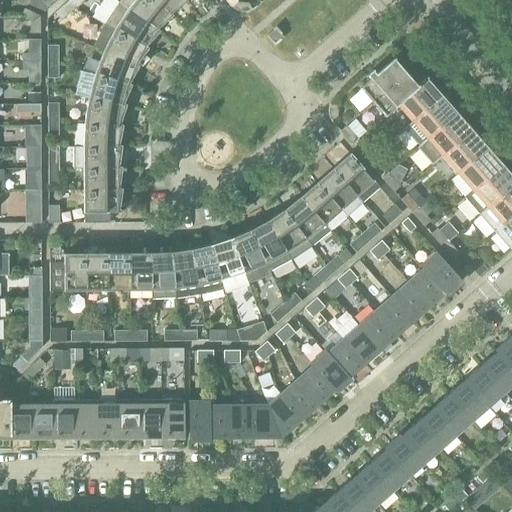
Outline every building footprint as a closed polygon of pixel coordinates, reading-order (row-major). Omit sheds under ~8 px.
[(45,11),(43,2),(38,0),(31,0),(29,4),(45,11)] [(45,11),(57,1),(55,0),(41,0),(43,2),(45,11)] [(68,0),(67,2),(74,10),(85,0),(68,0)] [(114,0),(102,0),(92,17),(104,23),(145,48),(146,46),(160,31),(157,29),(156,30),(128,9),(128,10),(117,2),(114,0)] [(173,16),(171,13),(169,14),(154,0),(136,0),(135,0),(118,0),(117,2),(128,10),(128,9),(156,30),(157,29),(173,16)] [(154,0),(169,14),(171,13),(187,1),(186,0),(154,0)] [(249,11),(252,10),(248,3),(237,3),(237,1),(236,0),(224,0),(232,8),(235,10),(237,11),(239,12),(241,12),(243,12),(245,12),(247,12),(249,11)] [(61,21),(74,10),(67,2),(54,12),(61,21)] [(21,16),(32,21),(40,16),(24,9),(21,16)] [(33,33),(40,33),(40,16),(32,21),(33,22),(33,33)] [(104,51),(104,52),(135,66),(136,65),(148,48),(146,46),(145,48),(104,23),(92,47),(104,51)] [(281,33),(276,27),(273,29),(273,30),(267,36),(272,42),(272,43),(275,46),(281,40),(280,39),(283,37),(281,34),(281,33)] [(47,45),(47,62),(58,62),(58,45),(47,45)] [(129,84),(139,66),(136,65),(135,66),(104,52),(95,74),(128,85),(129,84)] [(373,70),(372,69),(365,76),(366,76),(367,76),(370,79),(359,88),(360,89),(361,88),(373,102),(405,73),(394,60),(395,59),(393,58),(375,74),(372,71),(373,70)] [(40,61),(22,61),(22,70),(28,70),(40,70),(40,61)] [(58,78),(58,62),(47,62),(47,78),(58,78)] [(385,117),(397,106),(396,105),(417,87),(416,86),(405,73),(373,102),(384,115),(383,116),(385,117)] [(123,104),(132,85),(129,84),(128,85),(95,74),(88,98),(123,105),(123,104)] [(426,77),(416,86),(417,87),(396,105),(397,106),(411,122),(442,96),(427,79),(427,78),(426,77)] [(28,104),(40,104),(40,94),(28,95),(28,104)] [(426,139),(427,139),(457,113),(442,96),(411,122),(404,129),(419,146),(426,139)] [(119,126),(120,125),(126,105),(123,104),(123,105),(88,98),(85,122),(119,126)] [(337,116),(338,105),(332,100),(330,102),(329,104),(329,107),(328,109),(328,111),(328,114),(329,116),(329,118),(330,120),(337,116)] [(47,103),(48,119),(58,119),(58,103),(47,103)] [(40,112),(40,104),(28,104),(16,104),(16,113),(40,112)] [(432,165),(442,156),(472,130),(457,113),(427,139),(426,139),(419,146),(417,148),(432,165)] [(58,136),(58,119),(48,119),(48,136),(58,136)] [(123,125),(120,125),(119,126),(85,122),(83,147),(118,147),(119,145),(123,125)] [(342,133),(351,144),(358,139),(348,128),(342,133)] [(442,156),(457,173),(487,147),(472,130),(442,156)] [(28,147),(40,147),(40,139),(28,139),(28,147)] [(368,150),(358,139),(351,144),(362,155),(368,150)] [(118,147),(83,147),(73,147),(73,169),(84,169),(118,169),(119,167),(122,146),(119,145),(118,147)] [(457,173),(472,190),(502,164),(487,147),(457,173)] [(48,152),(48,168),(59,169),(59,152),(48,152)] [(350,154),(333,169),(357,196),(362,202),(379,187),(374,182),(374,181),(350,154)] [(28,161),(28,169),(40,168),(40,160),(28,161)] [(388,173),(378,161),(372,167),(382,178),(388,173)] [(479,214),(487,207),(511,185),(511,175),(502,164),(472,190),(464,197),(479,214)] [(118,169),(84,169),(84,190),(119,190),(119,188),(122,167),(119,167),(118,169)] [(59,185),(59,169),(48,168),(48,185),(59,185)] [(333,169),(317,183),(341,211),(346,216),(362,202),(357,196),(333,169)] [(392,190),(398,184),(388,173),(382,178),(392,190)] [(29,191),(41,191),(41,182),(29,183),(29,191)] [(317,183),(301,197),(325,225),(330,231),(346,216),(341,211),(317,183)] [(494,231),(511,215),(511,185),(487,207),(479,214),(494,231)] [(119,190),(84,190),(84,213),(122,212),(122,210),(119,210),(122,189),(119,188),(119,190)] [(29,191),(25,191),(25,207),(41,207),(41,198),(41,191),(29,191)] [(402,201),(412,213),(418,207),(408,196),(402,201)] [(330,231),(325,225),(301,197),(293,204),(285,210),(306,240),(311,246),(330,231)] [(382,216),(389,224),(402,213),(394,204),(382,216)] [(48,206),(48,222),(59,222),(59,206),(48,206)] [(418,207),(412,213),(422,224),(428,219),(418,207)] [(306,240),(285,210),(276,217),(268,221),(287,253),(291,260),(311,246),(306,240)] [(511,215),(494,231),(510,250),(511,248),(511,215)] [(407,218),(400,223),(408,232),(414,227),(407,218)] [(291,260),(287,253),(268,221),(259,226),(250,231),(266,264),(270,271),(291,260)] [(369,242),(381,231),(374,223),(361,234),(369,242)] [(432,236),(442,247),(448,241),(438,230),(432,236)] [(241,235),(231,239),(244,274),(248,283),(270,273),(270,271),(266,264),(250,231),(241,235)] [(356,253),(369,242),(361,234),(349,245),(356,253)] [(248,285),(248,283),(244,274),(231,239),(220,243),(211,246),(221,281),(223,289),(224,293),(248,285)] [(381,240),(375,246),(383,255),(389,249),(381,240)] [(448,241),(442,247),(452,258),(458,253),(448,241)] [(200,294),(223,289),(221,281),(211,246),(202,248),(192,250),(198,286),(200,294)] [(375,246),(369,251),(377,260),(383,255),(375,246)] [(171,252),(175,290),(175,298),(199,294),(200,294),(198,286),(192,250),(171,252)] [(0,275),(8,275),(8,253),(0,252),(0,275)] [(175,298),(175,290),(171,252),(151,254),(151,291),(152,299),(175,298)] [(444,292),(443,293),(445,295),(461,281),(436,253),(420,266),(423,269),(424,268),(444,292)] [(64,263),(49,263),(49,291),(64,291),(87,291),(86,254),(64,255),(64,263)] [(87,291),(108,291),(108,254),(86,254),(87,291)] [(129,291),(130,291),(130,254),(108,254),(108,291),(129,291)] [(151,254),(130,254),(130,291),(151,291),(151,254)] [(324,266),(331,274),(344,263),(337,255),(324,266)] [(479,277),(469,265),(463,271),(473,282),(479,277)] [(319,285),(331,274),(324,266),(312,277),(319,285)] [(29,268),(29,276),(41,276),(41,268),(29,268)] [(424,268),(423,269),(408,283),(428,306),(443,293),(444,292),(424,268)] [(348,269),(342,274),(350,283),(356,278),(348,269)] [(342,274),(336,279),(344,288),(350,283),(342,274)] [(392,297),(412,320),(428,306),(408,283),(392,297)] [(282,304),(289,312),(301,301),(294,293),(282,304)] [(316,297),(310,303),(318,312),(324,306),(316,297)] [(375,311),(396,334),(412,320),(392,297),(375,311)] [(310,303),(304,308),(312,317),(318,312),(310,303)] [(277,323),(289,312),(282,304),(269,314),(277,323)] [(359,326),(379,349),(396,334),(375,311),(359,326)] [(351,318),(336,331),(343,340),(363,363),(379,349),(359,326),(358,326),(351,318)] [(256,341),(266,332),(263,321),(236,330),(239,341),(240,341),(256,341)] [(286,323),(280,329),(288,338),(294,332),(286,323)] [(49,330),(49,342),(66,342),(66,328),(50,328),(50,330),(49,330)] [(280,329),(274,334),(282,343),(288,338),(280,329)] [(130,341),(130,330),(114,331),(114,341),(130,341)] [(130,341),(146,341),(146,330),(130,330),(130,341)] [(164,341),(180,341),(180,330),(163,330),(164,341)] [(180,330),(180,341),(196,341),(196,330),(180,330)] [(209,330),(209,341),(225,341),(225,330),(209,330)] [(236,330),(225,330),(225,341),(239,341),(236,330)] [(70,342),(87,342),(87,331),(70,331),(70,342)] [(87,331),(87,342),(103,341),(103,331),(87,331)] [(494,350),(496,353),(497,352),(511,368),(511,339),(509,337),(494,350)] [(348,376),(363,363),(343,340),(328,353),(326,354),(347,377),(348,376)] [(266,341),(260,346),(268,355),(274,350),(266,341)] [(260,346),(254,352),(262,361),(268,355),(260,346)] [(29,348),(21,357),(27,362),(35,354),(29,348)] [(153,361),(161,361),(161,348),(153,348),(153,361)] [(69,350),(53,350),(54,367),(70,367),(69,350)] [(204,350),(196,350),(196,363),(204,362),(204,350)] [(212,350),(204,350),(204,362),(213,362),(212,350)] [(231,350),(223,350),(223,362),(231,362),(231,350)] [(239,350),(231,350),(231,362),(239,362),(239,350)] [(326,354),(328,353),(325,350),(309,364),(312,367),(313,366),(333,389),(332,390),(334,393),(350,379),(348,376),(347,377),(326,354)] [(504,392),(511,385),(511,368),(497,352),(496,353),(481,366),(504,392)] [(12,365),(18,371),(27,362),(21,357),(12,365)] [(39,358),(31,366),(36,372),(45,364),(39,358)] [(28,381),(36,372),(31,366),(22,375),(28,381)] [(313,366),(312,367),(297,381),(317,404),(332,390),(333,389),(313,366)] [(488,406),(504,392),(481,366),(465,380),(488,406)] [(465,380),(448,395),(471,421),(479,429),(495,415),(488,406),(465,380)] [(280,395),(301,418),(317,404),(297,381),(280,395)] [(279,437),(301,418),(280,395),(268,406),(279,437)] [(455,435),(471,421),(448,395),(432,409),(455,435)] [(96,438),(118,438),(118,399),(96,400),(96,438)] [(118,399),(118,438),(140,437),(139,399),(118,399)] [(140,437),(161,437),(161,399),(139,399),(140,437)] [(184,399),(161,399),(161,437),(184,437),(184,399)] [(0,438),(10,438),(10,405),(10,400),(0,400),(0,438)] [(53,438),(75,438),(74,400),(52,400),(52,405),(53,405),(53,438)] [(96,400),(74,400),(75,438),(96,438),(96,400)] [(209,440),(209,437),(208,437),(208,406),(209,406),(209,402),(189,402),(189,440),(209,440)] [(10,438),(31,438),(31,405),(10,405),(10,438)] [(31,405),(31,438),(53,438),(53,405),(52,405),(31,405)] [(208,437),(209,437),(230,437),(229,406),(209,406),(208,406),(208,437)] [(229,406),(230,437),(251,437),(251,406),(229,406)] [(279,437),(268,406),(251,406),(251,437),(279,437)] [(439,450),(455,435),(432,409),(416,423),(439,450)] [(423,464),(439,450),(416,423),(401,437),(399,438),(423,464)] [(409,476),(423,464),(399,438),(401,437),(399,434),(383,448),(385,450),(386,449),(409,476)] [(393,490),(409,476),(386,449),(385,450),(370,464),(393,490)] [(495,461),(485,470),(491,475),(500,468),(495,461)] [(377,504),(393,490),(370,464),(354,478),(377,504)] [(489,477),(491,475),(485,470),(476,477),(482,483),(489,477)] [(467,496),(466,497),(475,507),(497,487),(489,477),(482,483),(467,496)] [(354,511),(367,511),(377,504),(354,478),(337,492),(354,511)] [(462,490),(452,499),(458,505),(466,497),(467,496),(462,490)] [(354,511),(337,492),(321,506),(325,511),(354,511)] [(448,511),(449,511),(458,505),(452,499),(444,506),(448,511)]
